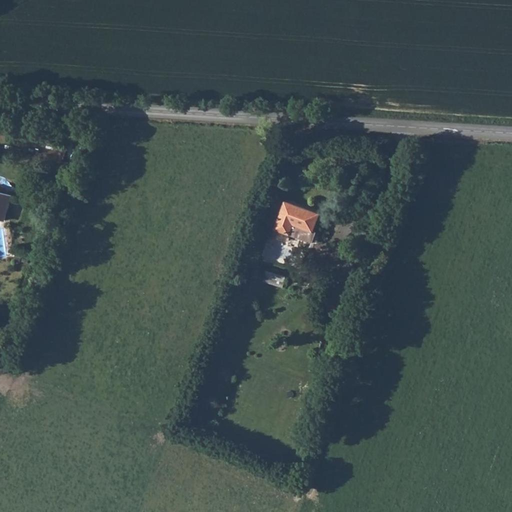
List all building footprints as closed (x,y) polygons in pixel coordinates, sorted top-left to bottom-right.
[(51,152),(46,168),(59,172),(63,156),(51,152)] [(0,191),(0,217),(8,220),(15,196),(0,191)] [(328,213),(290,199),(280,228),(317,242),(328,213)] [(268,270),(266,282),(286,286),(288,274),(268,270)] [(343,293),(336,310),(347,314),(353,296),(343,293)]
